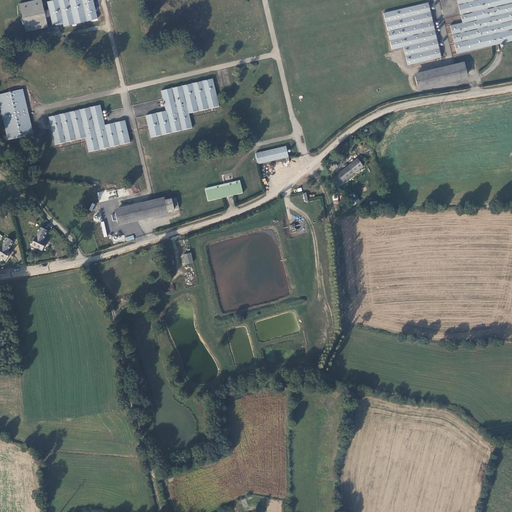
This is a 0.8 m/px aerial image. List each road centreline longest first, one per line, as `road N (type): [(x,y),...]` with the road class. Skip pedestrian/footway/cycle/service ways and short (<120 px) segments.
road 1 (unclassified): [(511,87),(380,113),(284,187),(234,213),(0,277)]
road 2 (track): [(84,260),(0,154)]
